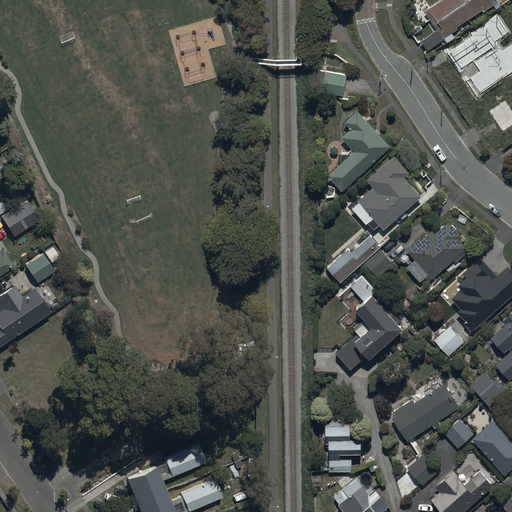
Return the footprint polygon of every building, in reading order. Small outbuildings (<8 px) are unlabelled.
[(499,1),(497,0),(441,0),(425,11),(444,38),(459,28),(457,27),(482,9),(484,12),(499,1)] [(511,36),(500,19),(470,41),(468,39),(459,45),(461,48),(457,51),(468,66),(457,75),(470,93),(476,88),(488,106),(503,96),(492,80),(510,67),(511,69),(511,36)] [(343,95),(346,75),(326,72),(323,92),(343,95)] [(511,132),(511,105),(508,99),(482,118),(499,142),(511,132)] [(351,154),(341,155),(341,164),(328,175),(342,191),(391,147),(357,110),(343,122),(350,129),(342,137),(354,151),(351,154)] [(384,229),(422,197),(405,177),(409,173),(394,156),(366,180),(373,188),(358,200),(374,218),(368,223),(374,230),(380,225),(384,229)] [(13,236),(39,220),(26,200),(0,216),(13,236)] [(429,282),(467,248),(459,239),(462,236),(449,221),(435,233),(432,230),(421,240),(419,237),(406,249),(415,259),(406,266),(420,283),(425,278),(429,282)] [(362,258),(378,244),(379,243),(368,231),(351,246),(348,242),(326,261),(340,277),(362,258)] [(380,248),(363,262),(378,279),(394,264),(380,248)] [(0,274),(13,266),(5,253),(1,255),(0,254),(0,274)] [(36,283),(54,271),(42,253),(24,265),(36,283)] [(471,332),(511,295),(511,271),(507,266),(497,276),(481,258),(457,280),(460,283),(458,285),(462,289),(452,298),(460,308),(457,311),(465,320),(463,323),(471,332)] [(0,345),(51,312),(35,288),(21,297),(14,285),(0,294),(0,345)] [(370,352),(404,322),(399,316),(402,313),(391,301),(388,304),(372,287),(356,301),(365,311),(354,322),(357,326),(335,346),(351,363),(367,349),(370,352)] [(511,312),(503,321),(506,325),(491,338),(504,353),(509,348),(511,350),(495,365),(510,380),(511,378),(511,312)] [(71,350),(78,346),(84,342),(67,318),(53,329),(57,335),(53,338),(69,360),(75,356),(71,350)] [(464,342),(450,326),(434,340),(448,356),(464,342)] [(494,381),(485,371),(470,385),(490,406),(507,389),(497,379),(494,381)] [(68,457),(104,432),(70,383),(34,407),(68,457)] [(441,424),(439,421),(459,407),(444,383),(415,402),(412,398),(393,411),(395,415),(392,418),(408,442),(432,425),(435,429),(441,424)] [(461,418),(444,432),(457,448),(474,434),(461,418)] [(345,420),(325,421),(325,443),(329,443),(329,471),(352,471),(352,459),(341,459),(341,454),(362,454),(362,439),(361,439),(351,439),(351,427),(351,424),(345,424),(345,420)] [(511,440),(494,420),(472,439),(504,475),(511,467),(511,440)] [(155,466),(125,479),(140,511),(188,511),(221,497),(213,479),(180,493),(181,496),(171,501),(162,481),(205,462),(197,444),(163,459),(165,463),(156,468),(155,466)] [(424,454),(407,468),(422,486),(439,471),(424,454)] [(441,511),(464,511),(494,485),(480,470),(465,483),(454,470),(436,487),(440,491),(431,500),(441,511)] [(382,511),(390,507),(376,489),(370,494),(356,477),(332,496),(345,511),(382,511)] [(511,511),(511,494),(501,504),(507,511),(505,511),(511,511)]
